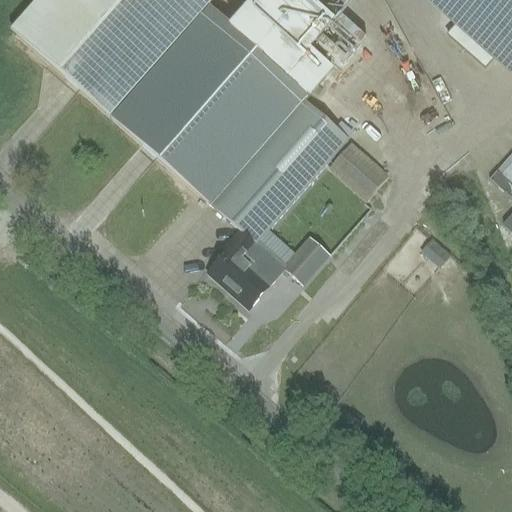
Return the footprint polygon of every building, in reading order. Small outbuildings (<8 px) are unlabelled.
[(48,0),(15,37),(241,235),(228,250),(232,253),(210,277),(249,312),(270,287),(242,262),(255,247),(256,248),(347,144),(304,105),(307,101),(230,31),(209,12),(218,0),(48,0)] [(335,27),(305,0),(257,0),(230,31),(307,101),(310,104),(335,76),(311,54),(335,27)] [(511,0),(454,0),(511,50),(511,0)] [(389,181),(352,146),(329,173),(366,207),(389,181)] [(511,235),(511,157),(490,183),(511,202),(511,217),(503,227),(511,235)] [(304,290),(332,259),(310,240),(283,271),(304,290)] [(450,259),(432,243),(423,253),(441,268),(450,259)]
